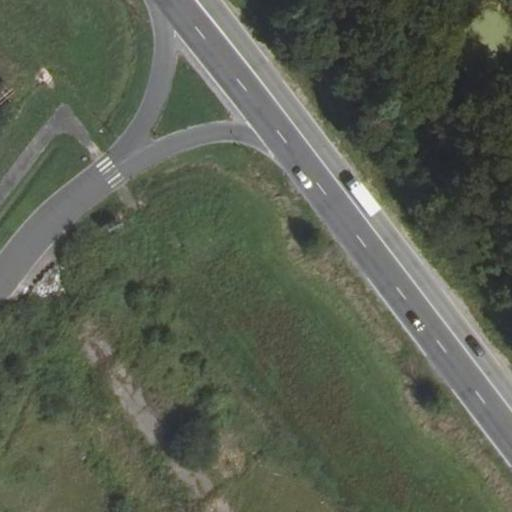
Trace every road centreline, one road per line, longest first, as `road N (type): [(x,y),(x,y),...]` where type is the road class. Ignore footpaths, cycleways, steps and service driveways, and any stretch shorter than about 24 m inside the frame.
road 1 (primary): [(278,131),(511,439)]
road 2 (unclassified): [(172,0),(152,115),(119,164)]
road 3 (unclassified): [(0,285),(85,190),(119,164)]
road 4 (unclassified): [(119,164),(158,145),(278,131)]
road 5 (primary): [(184,0),(278,131)]
